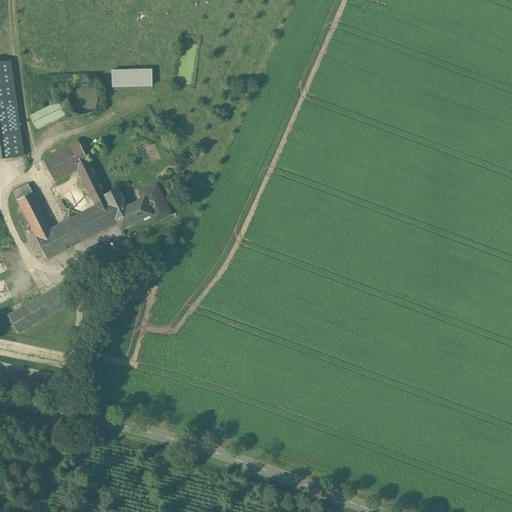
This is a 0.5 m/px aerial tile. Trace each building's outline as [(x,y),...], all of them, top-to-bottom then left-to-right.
[(10,62),(0,62),(0,159),(23,156),(10,62)] [(152,70),(112,71),(112,87),(152,86),(152,70)] [(85,82),(82,82),(81,82),(78,83),(74,85),(70,88),(68,91),(67,96),(67,98),(67,100),(69,105),(72,108),(76,111),(78,112),(80,112),(83,113),(87,112),(90,110),(94,107),(96,102),(97,100),(97,97),(97,93),(95,90),(93,87),(88,83),(85,82)] [(59,102),(30,116),(36,129),(65,115),(59,102)] [(96,206),(51,229),(47,221),(32,229),(36,236),(35,237),(47,259),(118,223),(104,195),(105,195),(89,164),(90,163),(79,141),(43,159),(55,181),(78,170),(96,206)] [(29,185),(14,193),(18,201),(33,194),(29,185)] [(144,199),(127,208),(117,189),(105,195),(104,195),(118,223),(125,220),(128,226),(151,214),(144,199)] [(33,194),(18,201),(32,229),(47,221),(33,194)] [(64,284),(8,316),(18,333),(74,301),(64,284)]
